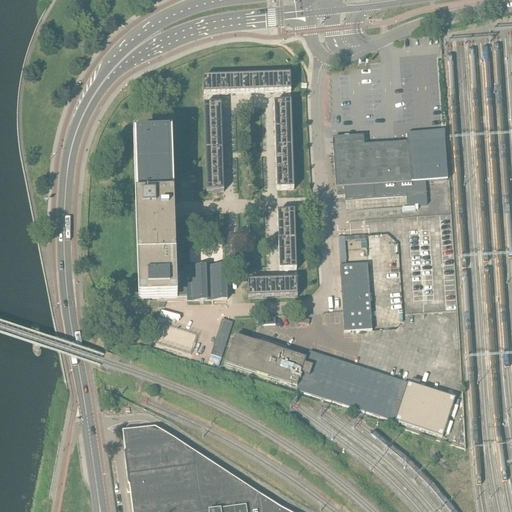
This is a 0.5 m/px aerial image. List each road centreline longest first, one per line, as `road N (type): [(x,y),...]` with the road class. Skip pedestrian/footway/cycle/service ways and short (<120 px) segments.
road 1 (tertiary): [(80,380),(64,263),(67,170),(79,120),(104,77)]
road 2 (residential): [(338,57),(317,79),(329,292),(315,307),(299,307)]
road 3 (tertiary): [(104,77),(189,31),(309,13)]
road 4 (residential): [(338,57),(436,17),(511,6)]
road 5 (tertiary): [(228,0),(158,23),(104,77)]
road 6 (unknown): [(322,202),(362,222),(423,223),(435,233),(441,258)]
road 7 (tertiary): [(80,380),(100,511)]
road 8 (unknown): [(324,302),(327,330),(338,340),(417,363)]
